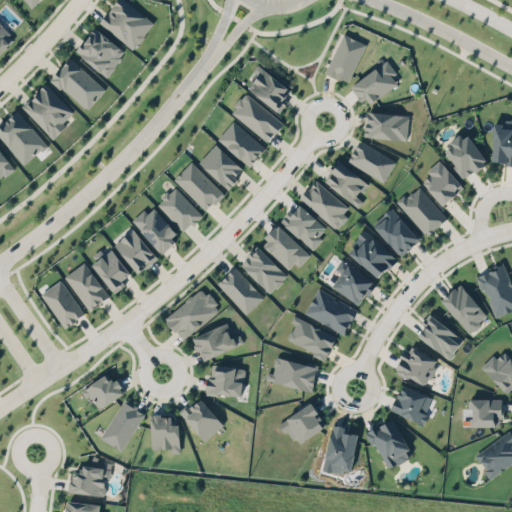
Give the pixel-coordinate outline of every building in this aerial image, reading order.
[(39,0),(23,0),(30,8),(39,0)] [(116,0),(99,21),(133,49),(154,23),(126,0),(116,0)] [(0,20),(3,23),(2,24),(11,31),(9,34),(14,39),(0,53),(0,20)] [(126,50),(94,27),(76,52),(107,75),(126,50)] [(366,43),(348,82),(325,72),(343,33),(366,43)] [(50,79),(70,56),(106,88),(88,107),(87,106),(85,106),(63,86),(60,87),(50,79)] [(397,82),(370,103),(366,98),(362,101),(351,87),(387,59),(396,72),(391,75),(397,82)] [(287,101),(279,112),(248,87),(250,85),(249,84),(253,79),(254,80),(259,74),(253,69),(258,63),(290,89),(283,98),(287,101)] [(22,105),(46,82),(74,111),(63,121),(67,125),(53,138),(22,105)] [(284,123),(247,92),(242,98),(240,97),(233,104),(236,107),(232,112),(266,141),(273,133),(275,134),(284,123)] [(49,145),(17,109),(0,125),(0,135),(23,163),(41,148),(42,150),(49,145)] [(406,140),(408,115),(368,111),(367,122),(366,122),(364,135),(406,140)] [(218,137),(248,166),(265,148),(234,119),(218,137)] [(511,169),(490,162),(490,127),(511,130),(511,169)] [(461,178),(482,167),(465,138),(459,141),(457,137),(447,145),(451,150),(442,154),(458,174),(461,178)] [(348,160),(383,181),(396,161),(361,139),(348,160)] [(238,178),(235,175),(242,167),(215,143),(198,161),(228,189),(238,178)] [(0,148),(15,168),(5,176),(3,174),(0,176),(0,148)] [(367,178),(354,193),(361,199),(356,204),(323,176),(329,169),(324,164),(334,151),(367,178)] [(174,179),(207,210),(224,192),(191,161),(174,179)] [(441,208),(460,191),(451,180),(434,162),(422,174),(424,178),(419,182),(433,199),(441,208)] [(316,179),(347,206),(342,211),(348,216),(336,229),(300,198),(316,179)] [(184,231),(202,214),(174,185),(156,202),(184,231)] [(394,204),(412,224),(423,237),(442,221),(428,204),(413,187),(394,204)] [(323,238),(319,234),(325,227),(300,204),(293,211),(291,209),(280,220),(312,249),(323,238)] [(147,213),(143,209),(131,220),(161,251),(179,235),(154,207),(147,213)] [(393,259),(417,238),(407,228),(393,216),(386,220),(381,217),(373,227),(384,245),(393,259)] [(262,242),(289,271),(308,254),(280,224),(262,242)] [(140,273),(158,256),(132,228),(114,245),(140,273)] [(379,281),(395,264),(380,250),(362,232),(361,231),(343,251),(362,267),(379,281)] [(240,262),(269,292),(287,275),(258,245),(240,262)] [(87,257),(109,287),(121,278),(118,275),(127,269),(111,246),(103,252),(100,247),(87,257)] [(63,273),(87,307),(106,293),(83,259),(63,273)] [(352,307),(373,288),(357,274),(340,259),(322,283),(338,296),(352,307)] [(246,313),(264,297),(235,266),(218,282),(246,313)] [(511,312),(511,303),(500,275),(497,268),(469,278),(474,287),(491,322),(511,312)] [(65,327),(41,293),(60,279),(84,313),(75,319),(76,320),(65,327)] [(339,335),(353,313),(335,300),(314,285),(299,310),(322,324),(339,335)] [(220,308),(202,286),(164,317),(182,339),(220,308)] [(463,333),(481,320),(460,295),(454,287),(435,301),(443,310),(463,333)] [(428,316),(432,320),(461,343),(447,363),(422,345),(413,338),(428,316)] [(318,357),(333,337),(319,331),(289,318),(279,341),(309,353),(318,357)] [(243,342),(240,333),(233,336),(226,322),(192,337),(202,360),(243,342)] [(423,387),(432,364),(416,356),(401,349),(389,372),(401,377),(423,387)] [(511,384),(502,394),(495,387),(476,368),(495,350),(508,363),(511,367),(511,384)] [(308,395),(312,370),(306,369),(272,359),(267,384),(297,392),(308,395)] [(205,389),(207,377),(215,378),(216,364),(235,367),(236,366),(244,367),(246,369),(244,377),(243,379),(242,380),(241,396),(219,393),(218,395),(206,393),(206,390),(205,390),(205,389)] [(125,391),(98,409),(89,395),(86,397),(81,390),(107,373),(114,382),(118,380),(125,391)] [(396,388),(425,400),(421,414),(397,418),(389,411),(396,388)] [(223,425),(201,396),(181,412),(203,441),(223,425)] [(123,398),(144,412),(121,447),(100,433),(123,398)] [(498,425),(498,402),(487,402),(468,402),(469,426),(498,425)] [(306,403),(314,415),(319,418),(322,432),(300,448),(290,442),(282,432),(279,433),(272,424),(297,409),(306,403)] [(153,414),(153,417),(150,418),(152,448),(170,447),(170,451),(180,451),(178,424),(175,424),(175,422),(173,420),(171,420),(171,416),(162,416),(162,417),(161,417),(161,413),(153,414)] [(387,417),(392,426),(408,455),(385,470),(369,445),(359,431),(387,417)] [(355,437),(341,435),(339,428),(325,427),(319,469),(324,475),(337,476),(349,471),(354,458),(354,448),(355,437)] [(511,446),(504,432),(471,457),(484,479),(511,458),(511,446)] [(67,477),(66,488),(101,492),(103,476),(108,476),(110,464),(81,461),(80,469),(72,468),(71,478),(67,477)] [(67,500),(100,505),(99,511),(64,511),(65,507),(66,507),(67,500)]
